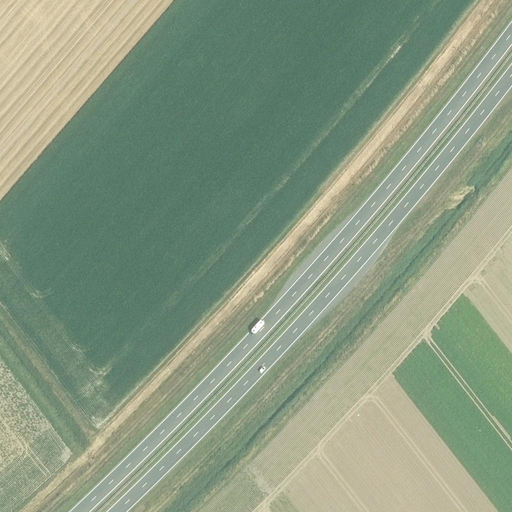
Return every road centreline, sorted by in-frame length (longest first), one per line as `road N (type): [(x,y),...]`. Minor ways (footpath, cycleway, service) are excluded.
road 1 (trunk): [(511,32),(262,329),(79,511)]
road 2 (trunk): [(116,511),(311,312),(511,73)]
